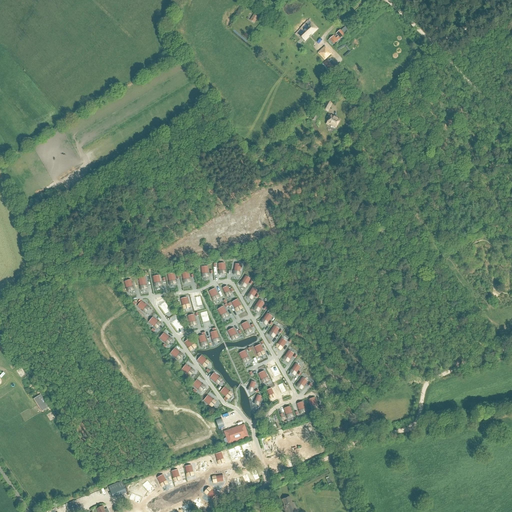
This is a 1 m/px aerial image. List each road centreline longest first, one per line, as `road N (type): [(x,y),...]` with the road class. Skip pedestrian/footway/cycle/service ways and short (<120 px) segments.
road 1 (track): [(417,209),(217,252),(36,275)]
road 2 (track): [(211,511),(357,439),(406,430)]
road 3 (unclassified): [(511,131),(387,0)]
road 4 (track): [(356,363),(280,239)]
road 5 (track): [(36,275),(23,213),(40,185),(68,167)]
road 6 (track): [(406,430),(430,380),(490,355)]
